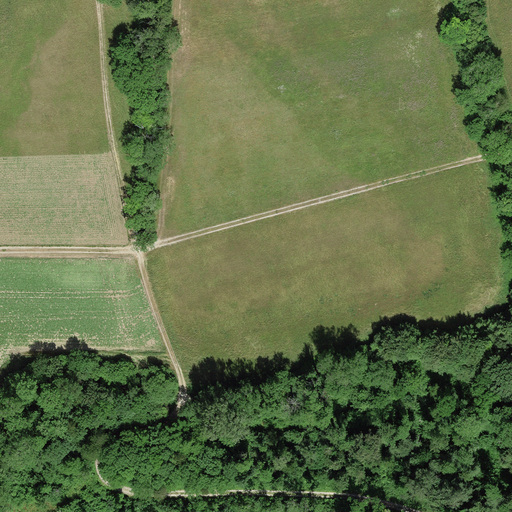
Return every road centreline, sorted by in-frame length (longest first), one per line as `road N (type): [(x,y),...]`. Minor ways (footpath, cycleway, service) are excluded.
road 1 (track): [(404,511),(314,495),(133,493),(115,490),(100,472),(106,444),(167,421),(181,387),(113,157),(99,0)]
road 2 (track): [(0,250),(137,248),(457,162),(511,156)]
